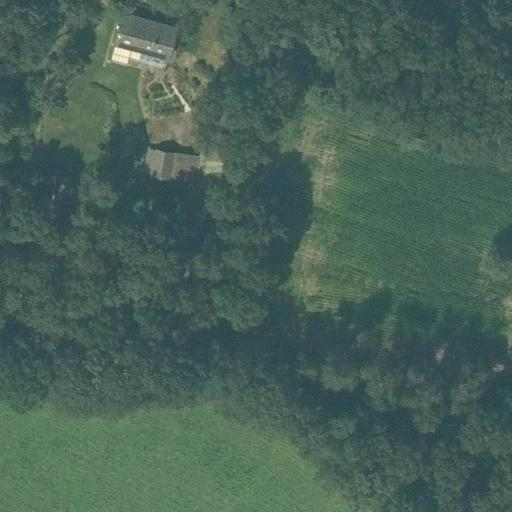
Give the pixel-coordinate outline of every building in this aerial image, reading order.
[(178,26),(124,11),(115,43),(168,57),(178,26)] [(226,131),(203,129),(200,150),(224,153),(226,131)] [(151,175),(174,178),(178,149),(156,146),(155,148),(147,147),(144,171),(152,172),(151,175)] [(198,181),(190,210),(201,214),(203,215),(211,184),(198,181)] [(190,210),(185,209),(176,238),(192,243),(201,214),(190,210)]
